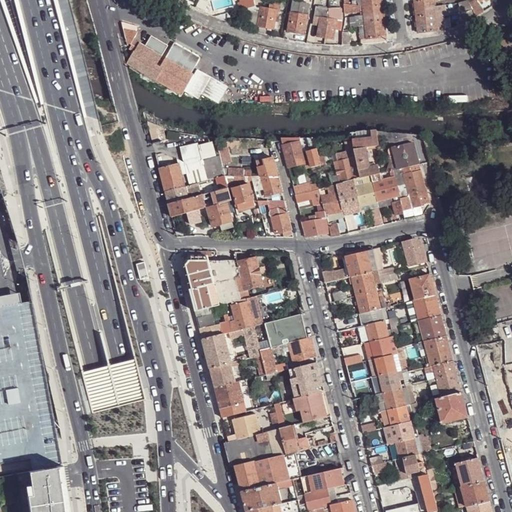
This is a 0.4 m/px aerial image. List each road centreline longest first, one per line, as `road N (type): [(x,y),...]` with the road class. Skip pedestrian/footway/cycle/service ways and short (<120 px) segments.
road 1 (trunk): [(146,511),(62,109)]
road 2 (trunk): [(24,127),(43,166),(121,511)]
road 3 (secondary): [(24,127),(20,178),(91,511)]
road 4 (secondary): [(166,441),(156,375),(107,204),(62,109)]
road 5 (residential): [(510,511),(436,247),(438,221)]
road 6 (residential): [(233,509),(159,236)]
road 7 (residential): [(299,245),(371,511)]
road 8 (residential): [(403,44),(296,47),(164,0)]
road 9 (residential): [(159,236),(100,0)]
road 10 (residential): [(299,245),(341,246),(438,221)]
road 11 (residential): [(159,236),(299,245)]
